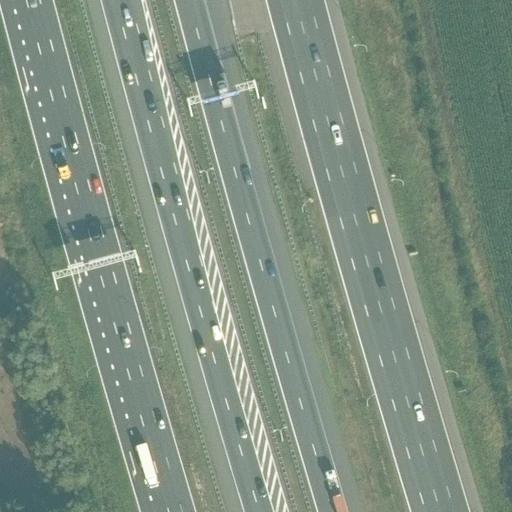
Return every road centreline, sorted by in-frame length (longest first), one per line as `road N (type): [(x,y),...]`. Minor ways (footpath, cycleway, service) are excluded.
road 1 (trunk): [(30,0),(175,511)]
road 2 (motorway): [(435,511),(292,0)]
road 3 (motorway): [(331,511),(191,0)]
road 4 (motorway): [(116,0),(255,511)]
